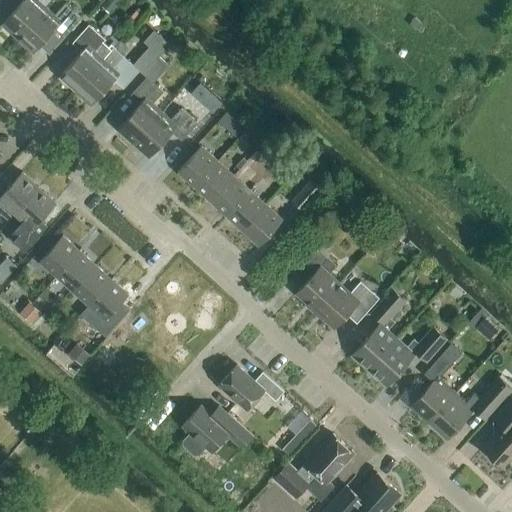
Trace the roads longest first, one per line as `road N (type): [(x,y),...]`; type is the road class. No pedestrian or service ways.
road 1 (residential): [(247,309),(91,177),(46,128),(0,100)]
road 2 (residential): [(472,511),(247,309)]
